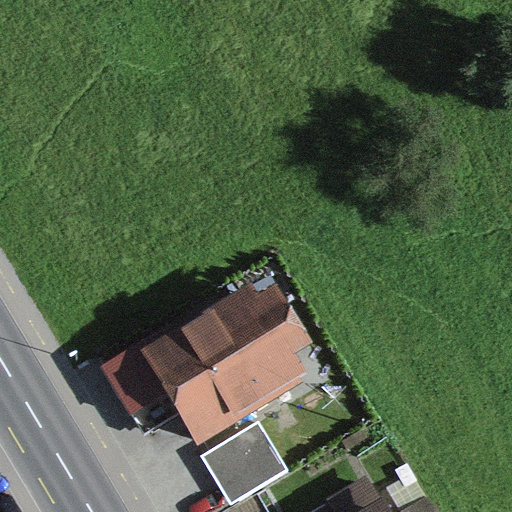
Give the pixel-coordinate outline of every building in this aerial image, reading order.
[(251,282),(139,353),(179,414),(199,447),(311,377),(297,355),(313,345),(275,285),(260,295),(251,282)] [(179,414),(139,353),(134,346),(99,369),(144,437),(179,414)] [(260,421),(202,456),(232,505),(290,469),(260,421)] [(319,511),(395,511),(371,471),(315,505),(319,511)] [(437,511),(428,495),(401,510),(401,511),(437,511)]
